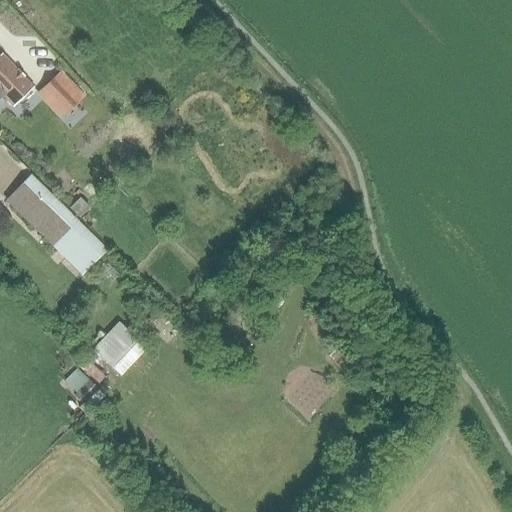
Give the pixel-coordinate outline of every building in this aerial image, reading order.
[(0,92),(13,106),(32,87),(1,55),(0,55),(0,92)] [(77,102),(54,78),(42,89),(66,114),(77,102)] [(86,187),(63,164),(46,181),(69,204),(86,187)] [(31,174),(17,188),(4,201),(81,276),(107,249),(31,174)] [(69,209),(79,218),(89,207),(79,198),(69,209)] [(146,348),(127,331),(102,358),(120,376),(146,348)] [(307,365),(287,390),(305,405),(308,402),(300,396),(308,386),(316,393),(326,381),(307,365)]
